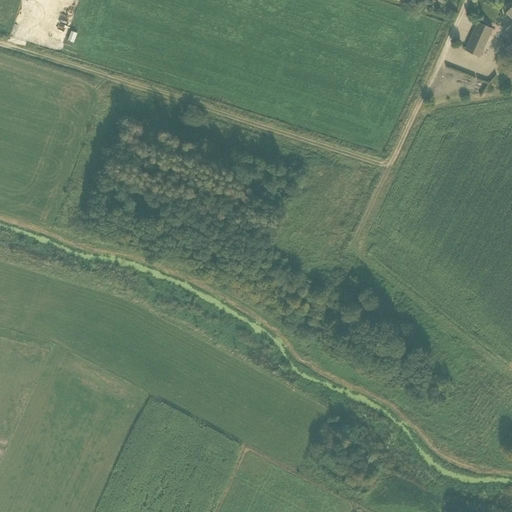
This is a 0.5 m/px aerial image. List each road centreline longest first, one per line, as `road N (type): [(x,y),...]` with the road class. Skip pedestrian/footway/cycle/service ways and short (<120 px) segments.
road 1 (track): [(389,167),(0,46)]
road 2 (track): [(389,167),(468,0)]
